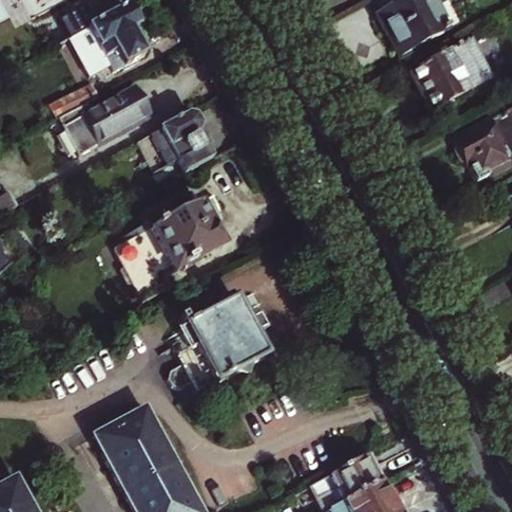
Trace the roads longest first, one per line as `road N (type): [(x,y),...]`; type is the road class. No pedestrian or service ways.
road 1 (primary): [(209,0),(488,511)]
road 2 (primary): [(511,499),(242,0)]
